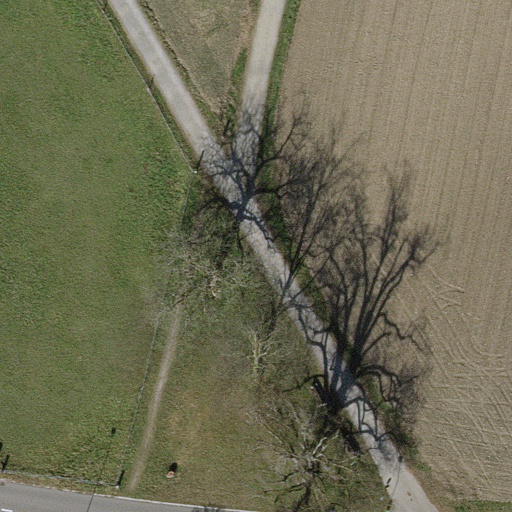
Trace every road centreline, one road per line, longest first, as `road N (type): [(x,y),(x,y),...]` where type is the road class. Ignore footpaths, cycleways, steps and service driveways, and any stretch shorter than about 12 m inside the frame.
road 1 (track): [(239,200),(413,511)]
road 2 (track): [(275,0),(239,200)]
road 3 (track): [(122,0),(213,160)]
